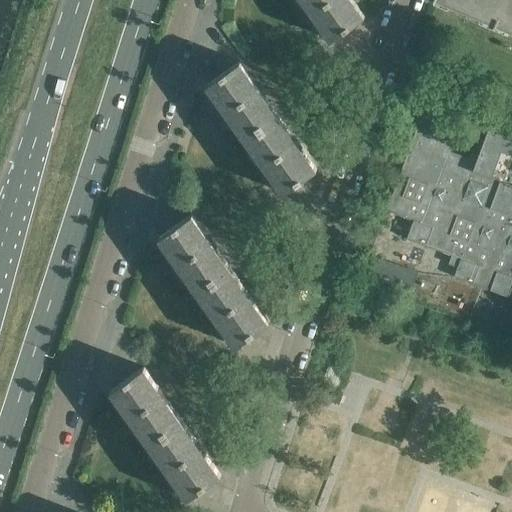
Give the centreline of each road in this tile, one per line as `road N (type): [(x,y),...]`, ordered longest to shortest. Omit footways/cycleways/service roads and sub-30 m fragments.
road 1 (residential): [(234,511),(403,0)]
road 2 (residential): [(36,511),(189,0)]
road 3 (primary): [(0,456),(145,0)]
road 4 (primary): [(76,0),(0,242)]
